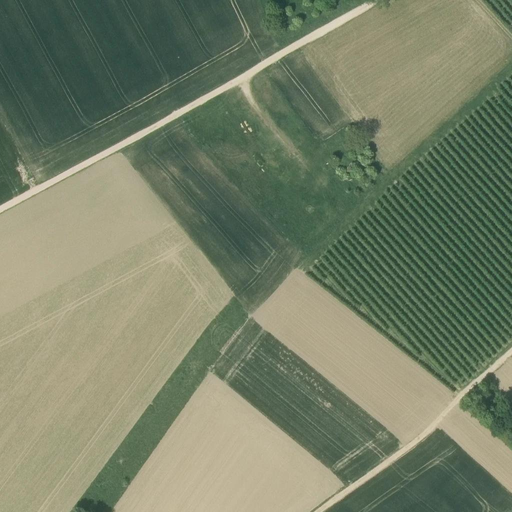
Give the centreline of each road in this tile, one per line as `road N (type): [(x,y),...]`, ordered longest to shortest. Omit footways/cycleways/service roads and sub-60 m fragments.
road 1 (track): [(0,211),(379,0)]
road 2 (track): [(318,511),(402,452),(511,350)]
